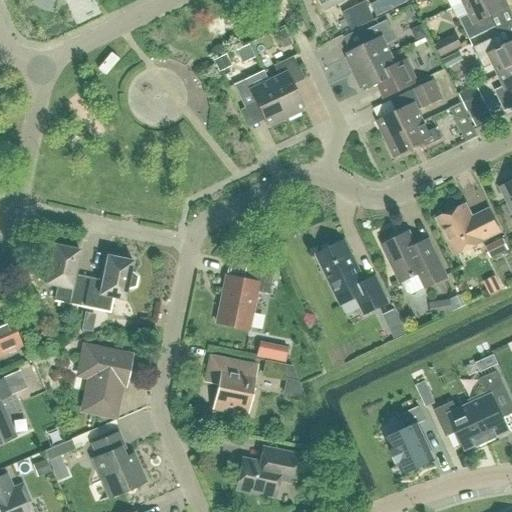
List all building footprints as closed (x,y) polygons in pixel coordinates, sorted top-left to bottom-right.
[(504,0),(469,0),(464,3),(469,14),(459,18),(469,40),(496,27),(491,16),(508,7),(504,0)] [(353,73),(392,55),(387,45),(396,40),(387,20),(364,31),(369,42),(347,53),(348,56),(346,58),(353,73)] [(303,21),(297,24),(302,33),(307,31),(303,21)] [(416,41),(427,36),(421,25),(411,30),(416,41)] [(282,49),(292,44),(283,27),(274,31),(282,49)] [(441,57),(462,46),(462,47),(467,45),(466,42),(462,44),(457,33),(435,44),(441,57)] [(498,75),(511,68),(511,41),(505,45),(500,34),(473,47),(483,69),(493,64),(498,75)] [(218,72),(231,66),(225,54),(212,61),(218,72)] [(392,55),(353,73),(361,89),(363,88),(365,91),(378,85),(384,99),(417,83),(406,60),(396,65),(392,55)] [(268,80),(286,118),(301,111),(300,109),(303,107),(292,85),(303,80),(292,57),(272,66),(277,76),(268,80)] [(511,68),(498,75),(504,86),(494,91),(504,112),(511,108),(511,68)] [(265,125),(268,124),(269,126),(286,118),(268,80),(263,70),(232,85),(243,108),(254,103),(265,125)] [(385,140),(424,121),(418,111),(443,99),(433,80),(391,100),(396,111),(376,121),(385,140)] [(459,95),(467,111),(480,105),(472,88),(459,95)] [(466,141),(477,136),(461,103),(450,109),(466,141)] [(468,111),(476,127),(488,121),(481,105),(468,111)] [(436,128),(429,132),(424,121),(385,140),(395,159),(432,141),(433,143),(441,139),(436,128)] [(511,181),(501,187),(511,210),(511,181)] [(471,218),(465,205),(438,218),(456,255),(483,242),(482,241),(500,232),(489,210),(471,218)] [(409,232),(382,245),(400,283),(401,282),(406,293),(411,295),(447,278),(428,240),(416,246),(409,232)] [(365,283),(345,241),(317,255),(341,305),(356,297),(364,314),(388,303),(376,277),(365,283)] [(79,306),(85,278),(73,276),(79,250),(53,245),(50,256),(42,258),(41,267),(47,272),(45,284),(57,286),(54,300),(79,306)] [(134,287),(136,277),(129,272),(132,261),(106,256),(101,281),(89,279),(83,306),(108,312),(111,297),(124,300),(126,289),(134,287)] [(272,270),(245,264),(242,280),(225,276),(215,323),(248,329),(255,291),(267,294),(272,270)] [(0,354),(20,346),(9,318),(0,322),(0,354)] [(123,385),(129,356),(88,347),(82,376),(89,377),(82,410),(114,417),(121,384),(123,385)] [(485,359),(489,368),(498,364),(494,355),(485,359)] [(246,415),(256,367),(209,357),(204,383),(216,385),(211,408),(246,415)] [(288,381),(283,364),(264,360),(262,370),(261,376),(288,381)] [(468,400),(470,405),(487,442),(497,437),(496,435),(508,430),(500,413),(511,408),(511,405),(496,371),(480,379),(486,392),(468,400)] [(0,403),(0,398),(10,395),(2,378),(0,379),(0,443),(14,437),(0,403)] [(420,397),(430,392),(425,381),(415,386),(420,397)] [(453,402),(434,410),(444,432),(455,427),(465,450),(477,444),(478,446),(487,442),(470,405),(457,411),(453,402)] [(416,425),(387,438),(404,474),(433,461),(416,425)] [(108,498),(144,482),(132,454),(127,456),(117,433),(91,444),(96,457),(91,459),(108,498)] [(66,452),(62,443),(43,451),(48,461),(49,460),(54,471),(63,467),(59,456),(66,452)] [(293,483),(299,455),(262,447),(259,462),(241,458),(235,490),(274,498),(278,480),(293,483)] [(32,465),(37,477),(50,472),(45,460),(32,465)] [(0,511),(28,511),(24,503),(28,501),(21,485),(12,489),(6,474),(0,476),(0,511)]
